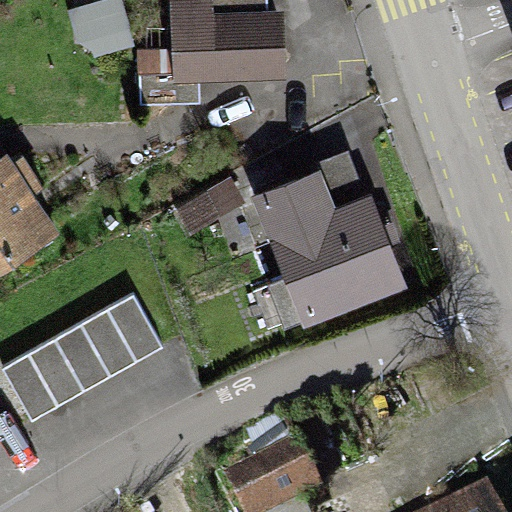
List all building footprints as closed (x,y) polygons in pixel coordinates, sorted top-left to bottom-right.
[(170,0),(172,80),(274,79),(274,19),(207,20),(206,0),(170,0)] [(0,168),(0,264),(43,238),(0,168)] [(244,206),(289,333),(390,298),(357,202),(322,215),(311,182),(244,206)] [(218,290),(161,311),(176,352),(234,331),(218,290)] [(133,291),(9,366),(42,419),(166,345),(133,291)] [(288,462),(220,492),(228,511),(295,511),(307,506),(288,462)]
